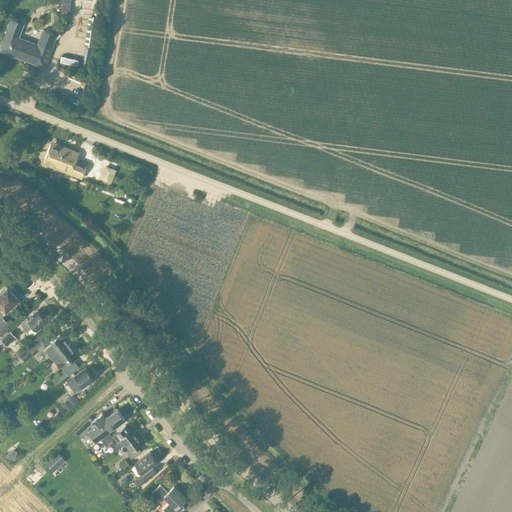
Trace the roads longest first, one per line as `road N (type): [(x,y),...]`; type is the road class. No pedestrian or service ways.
road 1 (unclassified): [(511,299),(0,99)]
road 2 (tertiary): [(288,511),(211,437),(80,276),(0,214)]
road 3 (residential): [(256,511),(183,450),(71,300),(0,232)]
road 4 (track): [(12,477),(123,371)]
